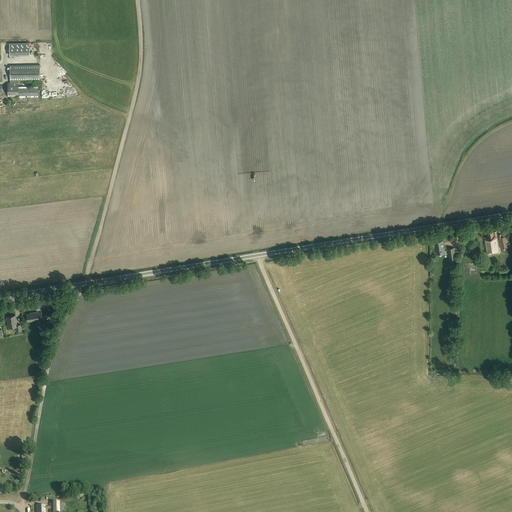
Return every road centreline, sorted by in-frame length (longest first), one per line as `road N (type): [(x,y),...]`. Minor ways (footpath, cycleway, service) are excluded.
road 1 (unclassified): [(0,297),(511,213)]
road 2 (track): [(84,283),(138,79),(138,0)]
road 3 (track): [(258,255),(367,511)]
road 4 (track): [(84,283),(47,367),(18,508)]
road 5 (track): [(440,225),(460,165),(481,139),(511,122)]
